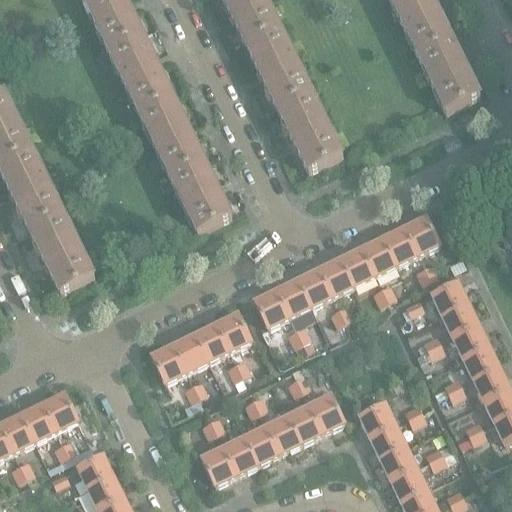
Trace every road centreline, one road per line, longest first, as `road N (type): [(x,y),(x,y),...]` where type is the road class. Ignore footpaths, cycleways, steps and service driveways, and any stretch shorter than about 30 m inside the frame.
road 1 (residential): [(297,244),(180,0)]
road 2 (residential): [(297,244),(511,139)]
road 3 (residential): [(88,346),(297,244)]
road 4 (residential): [(172,511),(88,346)]
